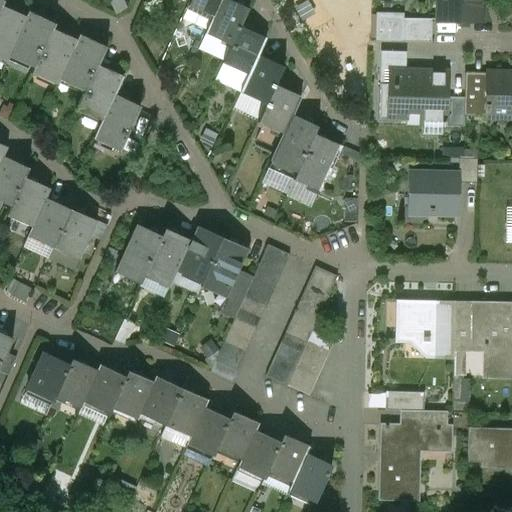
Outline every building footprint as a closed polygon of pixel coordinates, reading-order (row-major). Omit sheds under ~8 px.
[(188,0),(187,5),(212,16),(213,17),(220,0),(188,0)] [(227,0),(220,0),(213,17),(212,16),(204,34),(230,46),(231,46),(239,27),(240,27),(248,9),(227,0)] [(437,0),(437,21),(481,22),(481,0),(437,0)] [(3,1),(0,7),(0,59),(6,62),(28,12),(25,17),(1,6),(4,1),(3,1)] [(54,24),(28,12),(6,62),(9,57),(33,68),(30,73),(31,74),(54,24)] [(431,20),(403,19),(402,42),(430,43),(431,20)] [(54,24),(31,74),(56,85),(59,80),(79,36),(79,35),(76,41),(52,30),(54,24)] [(240,27),(239,27),(231,46),(230,46),(222,63),(247,75),(248,76),(257,56),(258,57),(266,39),(240,27)] [(105,47),(79,36),(59,80),(84,92),(105,47)] [(84,92),(76,110),(101,121),(93,139),(93,140),(122,77),(97,66),(105,47),(84,92)] [(258,57),(257,56),(248,76),(247,75),(239,92),(265,104),(266,104),(274,85),(275,86),(283,68),(258,57)] [(439,73),(391,71),(390,87),(391,87),(391,103),(419,104),(419,113),(426,113),(425,126),(446,127),(446,98),(447,81),(439,81),(439,73)] [(487,74),(464,74),(463,98),(463,116),(481,117),(487,111),(487,74)] [(511,78),(508,75),(487,74),(487,111),(481,117),(511,117),(511,78)] [(122,77),(93,140),(119,151),(139,107),(114,96),(122,77)] [(275,86),(274,85),(266,104),(265,104),(256,122),(282,134),(283,134),(291,115),(292,116),(300,97),(275,86)] [(463,98),(446,98),(446,127),(463,127),(463,116),(463,98)] [(292,116),(291,115),(283,134),(282,134),(269,161),(295,173),(296,173),(313,134),(314,134),(317,127),(292,116)] [(314,134),(313,134),(296,173),(295,173),(292,180),(319,192),(327,175),(328,176),(341,147),(314,134)] [(27,168),(2,156),(0,160),(0,202),(10,207),(23,177),(27,168)] [(476,159),(458,159),(457,172),(459,172),(458,183),(476,184),(476,159)] [(457,172),(437,172),(437,174),(427,173),(427,175),(411,175),(411,194),(413,194),(412,211),(427,211),(427,215),(456,216),(457,185),(458,185),(458,183),(459,172),(457,172)] [(49,189),(23,177),(10,207),(6,216),(31,227),(45,198),(49,189)] [(70,210),(45,198),(31,227),(27,237),(53,248),(70,210)] [(96,221),(70,210),(53,248),(78,260),(96,221)] [(136,225),(114,272),(140,284),(143,277),(161,236),(136,225)] [(222,238),(197,226),(190,241),(176,272),(201,284),(222,238)] [(190,241),(164,229),(161,236),(143,277),(168,288),(176,272),(190,241)] [(222,238),(201,284),(196,295),(197,296),(201,288),(225,299),(248,250),(222,238)] [(289,255),(267,245),(262,256),(284,266),(289,255)] [(284,266),(262,256),(257,267),(279,277),(284,266)] [(279,277),(257,267),(253,277),(274,287),(279,277)] [(336,277),(314,267),(309,278),(331,288),(336,277)] [(274,287),(253,277),(248,288),(270,298),(274,287)] [(331,288),(309,278),(304,289),(326,299),(331,288)] [(270,298),(248,288),(243,299),(265,308),(270,298)] [(326,299),(304,289),(299,300),(321,310),(326,299)] [(265,308),(243,299),(238,309),(260,319),(265,308)] [(321,310),(299,300),(294,311),(316,321),(321,310)] [(453,304),(397,303),(396,339),(422,340),(422,341),(425,341),(425,355),(452,356),(453,350),(453,304)] [(511,305),(453,304),(453,350),(484,350),(484,377),(511,377),(511,305)] [(260,319),(238,309),(233,320),(255,330),(260,319)] [(316,321),(294,311),(289,322),(311,332),(316,321)] [(255,330),(233,320),(228,330),(250,340),(255,330)] [(311,332),(289,322),(284,333),(306,343),(311,332)] [(250,340),(228,330),(224,341),(245,351),(250,340)] [(333,342),(311,332),(306,343),(328,352),(333,342)] [(0,333),(0,365),(12,339),(0,333)] [(306,343),(284,333),(279,344),(301,353),(306,343)] [(245,351),(224,341),(219,352),(240,362),(245,351)] [(328,352),(306,343),(301,353),(323,363),(328,352)] [(301,353),(279,344),(274,354),(296,364),(301,353)] [(240,362),(219,352),(214,362),(236,372),(240,362)] [(68,365),(43,353),(26,390),(52,402),(55,396),(69,365),(68,365)] [(323,363),(301,353),(296,364),(318,374),(323,363)] [(296,364),(274,354),(270,365),(291,375),(296,364)] [(96,371),(71,359),(68,365),(69,365),(55,396),(81,408),(83,402),(97,371),(96,371)] [(236,372),(214,362),(209,373),(231,383),(236,372)] [(318,374),(296,364),(291,375),(313,385),(318,374)] [(124,377),(99,365),(96,371),(97,371),(83,402),(109,414),(111,408),(125,377),(124,377)] [(291,375),(270,365),(265,376),(286,386),(291,375)] [(152,382),(127,371),(124,377),(125,377),(111,408),(137,420),(139,414),(153,383),(152,382)] [(313,385),(291,375),(286,386),(308,396),(313,385)] [(181,389),(155,377),(152,382),(153,383),(139,414),(164,425),(181,389)] [(471,398),(472,379),(458,378),(457,398),(471,398)] [(207,400),(181,389),(164,425),(189,437),(190,437),(203,408),(204,408),(207,400)] [(421,393),(385,393),(384,410),(404,411),(420,411),(421,393)] [(204,408),(203,408),(190,437),(189,437),(186,444),(212,456),(216,449),(215,448),(229,419),(228,419),(204,408)] [(420,411),(404,411),(404,425),(445,426),(446,412),(420,411)] [(232,412),(228,419),(229,419),(215,448),(216,449),(240,460),(241,460),(254,431),(258,424),(232,412)] [(404,425),(383,424),(381,497),(414,498),(415,448),(435,448),(435,443),(450,443),(451,426),(404,425)] [(511,429),(467,428),(466,463),(482,463),(482,467),(511,467),(511,425),(511,429)] [(254,431),(241,460),(240,460),(237,467),(263,479),(267,472),(266,472),(279,442),(254,431)] [(309,447),(282,435),(279,442),(266,472),(267,472),(291,483),(292,483),(305,454),(309,447)] [(305,454),(292,483),(291,483),(288,490),(314,502),(331,466),(305,454)]
